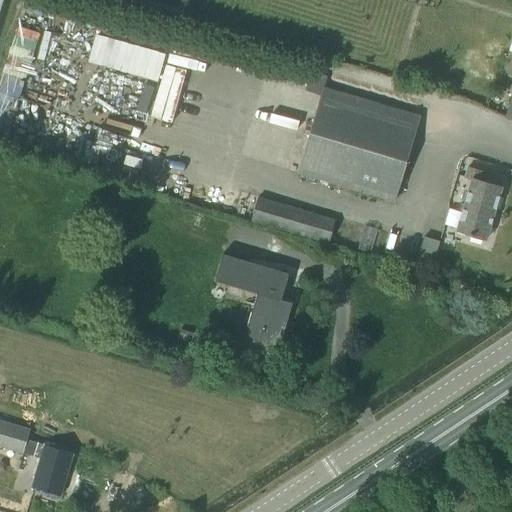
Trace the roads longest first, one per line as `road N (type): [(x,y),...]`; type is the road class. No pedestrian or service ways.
road 1 (unclassified): [(262,511),(511,345)]
road 2 (primary): [(325,511),(511,389)]
